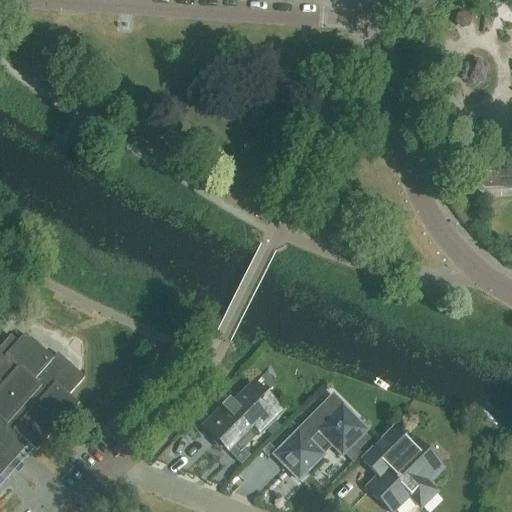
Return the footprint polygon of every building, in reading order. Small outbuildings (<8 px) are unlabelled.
[(511,153),(483,154),(483,164),(506,164),(507,187),(511,187),(511,153)] [(386,207),(391,224),(406,220),(400,202),(386,207)] [(0,476),(19,454),(27,446),(36,454),(78,406),(68,397),(84,380),(57,355),(53,360),(24,335),(17,343),(9,336),(0,346),(0,476)] [(202,429),(227,453),(252,427),(259,434),(280,412),(252,385),(225,413),(222,409),(202,429)] [(275,457),(298,480),(331,446),(341,456),(364,433),(341,410),(330,400),(298,434),(275,457)] [(385,470),(365,489),(387,511),(393,511),(409,497),(420,509),(434,494),(427,487),(443,470),(413,440),(409,445),(394,429),(369,454),(385,470)]
